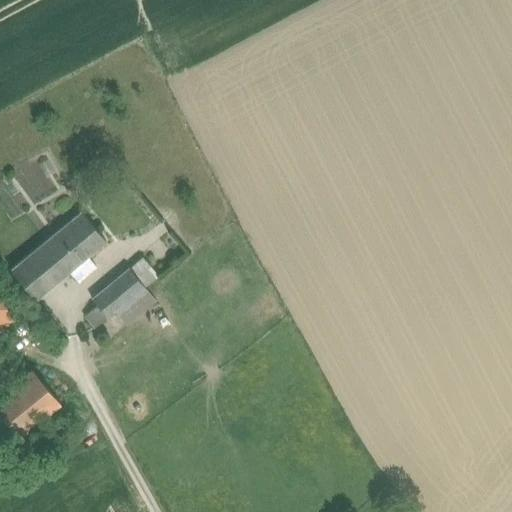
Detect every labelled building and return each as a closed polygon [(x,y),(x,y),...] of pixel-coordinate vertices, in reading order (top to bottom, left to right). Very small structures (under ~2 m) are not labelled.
[(81,212),(55,235),(79,264),(106,242),(81,212)] [(79,264),(55,235),(11,271),(35,300),(79,264)] [(112,313),(123,326),(151,303),(128,276),(81,315),(93,329),(112,313)] [(0,298),(0,330),(15,317),(0,298)] [(22,366),(0,387),(0,454),(55,398),(22,366)]
